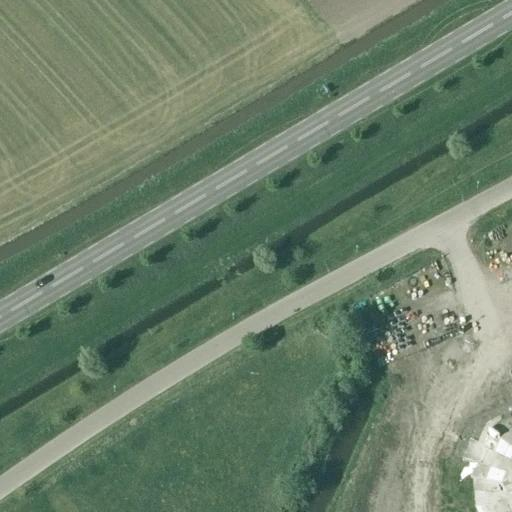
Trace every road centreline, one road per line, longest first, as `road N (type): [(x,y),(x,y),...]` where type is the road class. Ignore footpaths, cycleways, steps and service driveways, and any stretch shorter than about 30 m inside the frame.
road 1 (unclassified): [(0,493),(150,390),(511,187)]
road 2 (primary): [(0,316),(511,12)]
